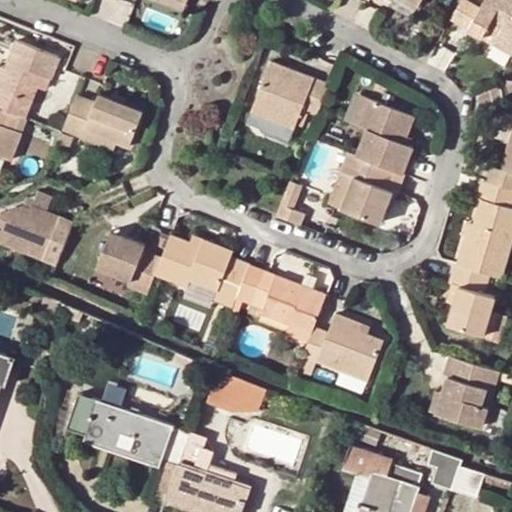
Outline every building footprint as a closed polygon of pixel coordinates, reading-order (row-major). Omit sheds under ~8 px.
[(167,0),(147,0),(184,14),(187,8),(167,0)] [(167,0),(187,8),(189,0),(167,0)] [(495,40),(491,48),(511,58),(511,0),(484,0),(470,26),(495,40)] [(0,107),(19,115),(32,85),(36,73),(47,77),(56,56),(13,38),(2,67),(0,71),(0,107)] [(252,109),(295,126),(303,106),(318,112),(330,81),(272,58),(252,109)] [(43,88),(47,77),(36,73),(32,85),(43,88)] [(345,120),(352,123),(362,95),(356,92),(345,120)] [(86,130),(115,142),(129,147),(142,112),(99,95),(96,103),(77,96),(63,130),(82,138),(86,130)] [(362,95),(352,123),(360,126),(351,152),(394,169),(404,173),(414,147),(404,144),(415,116),(362,95)] [(19,115),(0,107),(0,156),(10,160),(21,133),(13,130),(19,115)] [(290,137),(295,126),(252,109),(247,119),(290,137)] [(19,115),(13,130),(21,133),(27,118),(19,115)] [(511,132),(511,116),(506,115),(499,139),(509,142),(511,132)] [(112,150),(115,142),(86,130),(82,138),(112,150)] [(511,132),(509,142),(502,169),(493,166),(489,181),(511,187),(511,132)] [(61,135),(54,153),(64,157),(71,139),(61,135)] [(377,223),(383,206),(389,193),(390,190),(387,188),(394,169),(351,152),(341,148),(333,169),(339,171),(347,175),(335,206),(377,223)] [(326,202),(335,206),(347,175),(339,171),(326,202)] [(304,185),(291,180),(290,181),(281,206),(278,214),(302,224),(306,213),(294,208),(304,185)] [(482,199),(475,223),(471,235),(468,234),(459,263),(488,273),(500,276),(511,238),(511,206),(511,203),(511,187),(489,181),(484,180),(478,198),(482,199)] [(36,192),(32,202),(30,208),(47,214),(53,198),(36,192)] [(394,196),(389,193),(383,206),(389,209),(394,196)] [(21,210),(29,212),(30,208),(32,202),(25,199),(22,208),(21,210)] [(0,246),(54,269),(72,224),(47,214),(30,208),(29,212),(21,210),(22,208),(0,215),(0,246)] [(468,234),(471,235),(475,223),(465,220),(461,232),(468,234)] [(108,239),(124,245),(127,237),(111,231),(108,239)] [(201,246),(192,242),(172,234),(161,261),(156,276),(186,288),(189,281),(218,292),(214,300),(232,308),(237,296),(250,264),(232,256),(234,251),(204,240),(201,246)] [(194,236),(192,242),(201,246),(204,240),(194,236)] [(142,253),(146,245),(127,237),(124,245),(108,239),(97,267),(131,281),(129,286),(148,292),(156,276),(161,261),(142,253)] [(455,262),(449,283),(450,284),(457,286),(452,301),(446,322),(482,333),(493,295),(483,291),(488,273),(459,263),(455,262)] [(261,306),(273,274),(250,264),(237,296),(261,306)] [(261,306),(258,312),(280,321),(282,317),(291,321),(289,325),(311,334),(315,326),(326,295),(273,274),(261,306)] [(452,301),(457,286),(450,284),(446,299),(452,301)] [(360,332),(363,324),(335,313),(328,331),(315,326),(311,334),(308,341),(303,354),(317,361),(368,381),(384,341),(367,335),(360,332)] [(76,335),(79,324),(66,321),(63,331),(76,335)] [(370,327),(363,324),(360,332),(367,335),(370,327)] [(308,341),(311,334),(289,325),(286,333),(308,341)] [(0,351),(0,391),(2,385),(5,386),(15,357),(0,351)] [(311,374),(317,361),(303,354),(297,369),(311,374)] [(495,384),(499,370),(452,355),(446,376),(452,378),(448,393),(443,392),(436,415),(481,428),(495,384)] [(267,388),(219,370),(216,377),(206,401),(233,412),(258,412),(264,396),(267,388)] [(511,374),(499,370),(495,384),(511,388),(511,374)] [(446,376),(440,391),(443,392),(448,393),(452,378),(446,376)] [(123,401),(127,385),(108,380),(104,396),(123,401)] [(426,411),(436,415),(443,392),(440,391),(440,392),(433,390),(426,411)] [(85,434),(162,460),(178,465),(189,435),(172,429),(173,425),(79,395),(68,429),(85,434)] [(83,442),(160,468),(162,460),(85,434),(83,442)] [(212,453),(201,449),(204,440),(189,435),(178,465),(166,501),(198,511),(207,511),(209,507),(222,511),(241,511),(249,488),(218,478),(205,473),(208,465),(212,453)] [(212,453),(204,440),(201,449),(212,453)] [(392,461),(353,448),(346,469),(373,478),(362,511),(337,511),(327,508),(325,511),(425,511),(432,495),(417,490),(422,474),(391,464),(392,461)] [(463,459),(432,448),(429,458),(427,463),(437,466),(432,482),(453,489),(460,467),(461,465),(463,459)] [(221,469),(208,465),(205,473),(218,478),(221,469)] [(485,472),(461,465),(460,467),(453,489),(477,497),(485,472)]
